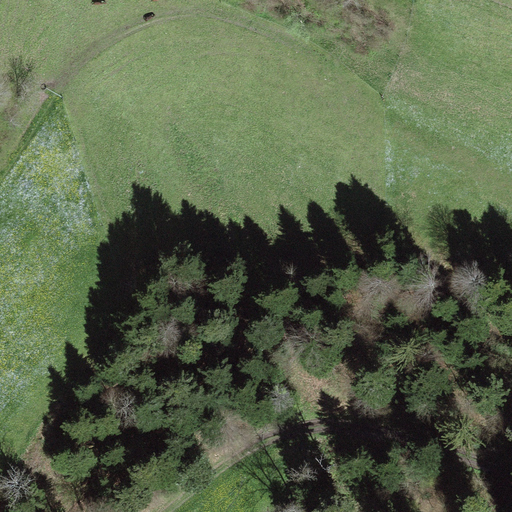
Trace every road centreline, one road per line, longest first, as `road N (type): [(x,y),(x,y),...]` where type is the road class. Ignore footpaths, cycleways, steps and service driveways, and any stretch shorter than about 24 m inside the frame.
road 1 (track): [(166,511),(247,450),(306,426),(410,436),(511,474)]
road 2 (track): [(0,175),(96,50),(175,14)]
